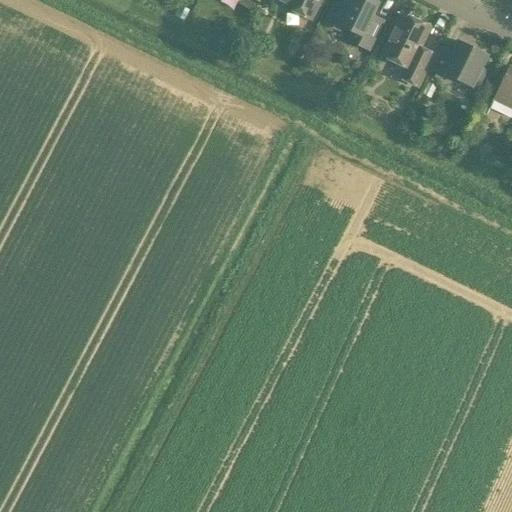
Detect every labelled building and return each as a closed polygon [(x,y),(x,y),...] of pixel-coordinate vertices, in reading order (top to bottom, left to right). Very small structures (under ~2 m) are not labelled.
[(274,0),(287,6),(286,8),(310,20),(319,0),(274,0)] [(371,0),(341,0),(339,7),(332,4),(322,25),(339,33),(341,27),(353,32),(349,41),(369,51),(380,27),(369,22),(378,3),(371,0)] [(184,22),(189,11),(180,7),(175,17),(184,22)] [(433,55),(420,48),(429,28),(402,15),(382,56),(405,68),(400,79),(418,87),(433,55)] [(481,69),(487,56),(457,42),(453,52),(442,46),(429,73),(440,79),(442,73),(472,88),(473,85),(477,87),(485,71),(481,69)] [(511,68),(509,67),(493,100),(511,109),(511,68)] [(429,99),(436,84),(428,80),(421,94),(429,99)] [(345,87),(340,97),(349,101),(354,91),(345,87)] [(424,132),(436,137),(441,127),(429,121),(424,132)]
